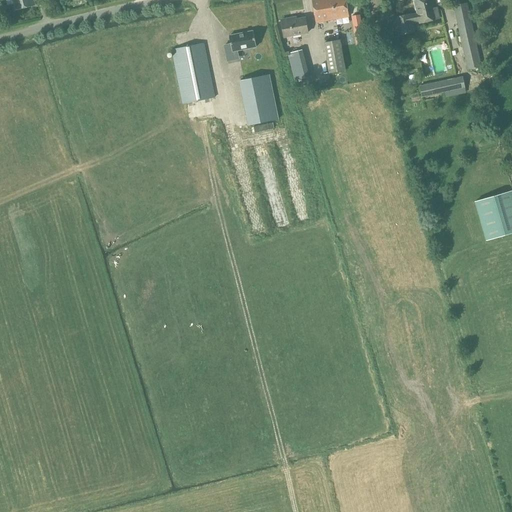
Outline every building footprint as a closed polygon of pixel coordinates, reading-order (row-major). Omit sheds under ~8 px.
[(12,0),(15,10),(34,5),(33,0),(12,0)] [(311,0),(316,23),(348,17),(345,0),(311,0)] [(417,14),(411,15),(411,14),(393,17),(397,35),(414,32),(412,22),(419,21),(419,23),(439,19),(437,11),(435,12),(432,0),(420,0),(415,1),(417,14)] [(467,5),(457,8),(471,68),(480,66),(467,5)] [(284,37),(307,33),(305,18),(297,19),(297,17),(281,20),(284,37)] [(233,51),(256,47),(253,31),(229,36),(231,44),(224,45),(227,61),(234,60),(233,51)] [(329,73),(345,70),(339,40),(324,43),(329,73)] [(182,104),(214,97),(203,44),(171,50),(182,104)] [(295,81),(309,77),(301,50),(288,53),(295,81)] [(269,74),(240,81),(249,125),(278,119),(269,74)] [(421,97),(465,88),(463,77),(419,86),(421,97)] [(511,190),(475,202),(486,240),(511,232),(511,190)]
